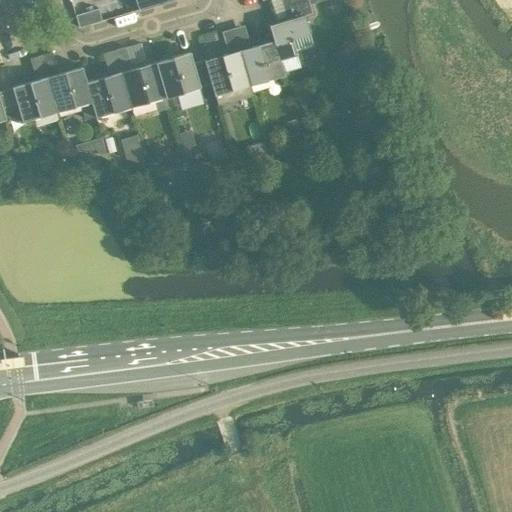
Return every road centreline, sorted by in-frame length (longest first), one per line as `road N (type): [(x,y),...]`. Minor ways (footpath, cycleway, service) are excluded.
road 1 (unclassified): [(0,487),(234,394),(409,360),(511,350)]
road 2 (primary): [(0,373),(511,317)]
road 3 (residential): [(69,31),(89,45),(210,0)]
